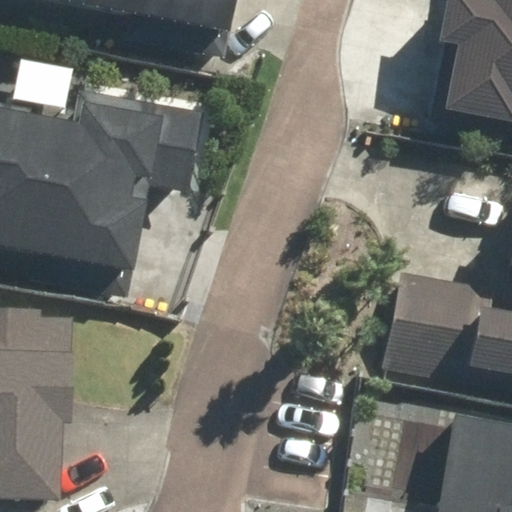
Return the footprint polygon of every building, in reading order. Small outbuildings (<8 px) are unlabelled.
[(0,0),(229,37),(235,0),(0,0)] [(511,0),(464,0),(438,124),(511,139),(511,0)] [(75,125),(0,111),(0,262),(133,285),(147,201),(184,207),(200,112),(81,91),(75,125)] [(399,272),(381,371),(489,391),(491,377),(511,381),(511,251),(504,292),(399,272)] [(0,507),(59,510),(61,426),(76,427),(78,356),(71,355),(72,321),(0,319),(0,507)] [(511,511),(511,429),(461,418),(440,511),(511,511)]
